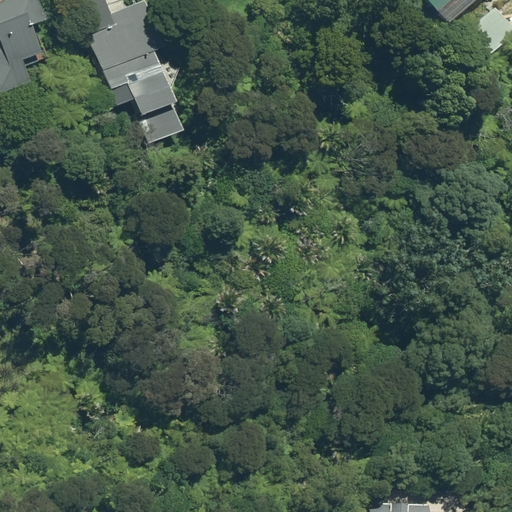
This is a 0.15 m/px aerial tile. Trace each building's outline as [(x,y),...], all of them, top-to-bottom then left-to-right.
[(0,0),(0,89),(20,81),(13,60),(31,53),(20,25),(37,19),(30,0),(0,0)] [(123,100),(140,143),(173,130),(162,103),(165,101),(145,50),(157,45),(138,0),(135,0),(131,2),(130,0),(81,0),(70,5),(109,106),(123,100)] [(422,0),(432,10),(443,0),(422,0)] [(511,47),(511,45),(486,12),(462,31),(489,65),(511,47)] [(424,511),(424,504),(383,503),(365,503),(364,511),(424,511)]
